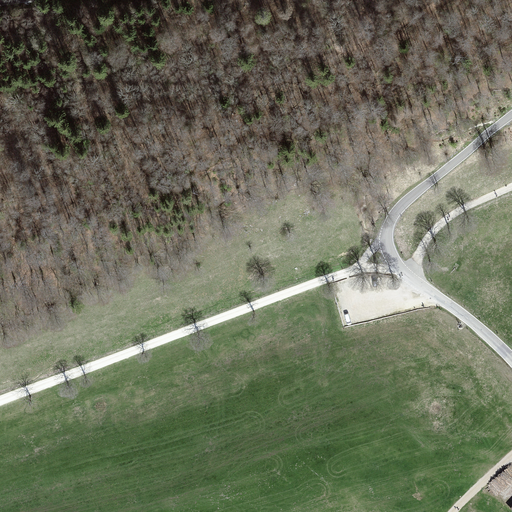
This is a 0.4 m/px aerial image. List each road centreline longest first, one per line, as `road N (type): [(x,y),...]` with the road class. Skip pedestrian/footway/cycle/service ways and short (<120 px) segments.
road 1 (tertiary): [(511,359),(408,275),(386,240),(403,203),(511,115)]
road 2 (track): [(511,186),(440,223),(408,275)]
